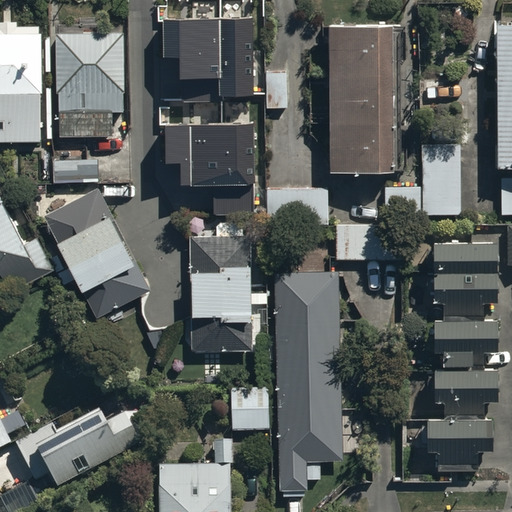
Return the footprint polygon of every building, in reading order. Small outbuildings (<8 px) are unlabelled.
[(252,18),(162,19),(163,102),(219,101),(219,95),(253,94),(252,18)] [(0,139),(41,139),(40,90),(44,90),(43,23),(18,24),(18,19),(0,19),(0,139)] [(511,19),(492,20),(494,164),(511,163),(511,19)] [(390,20),(326,20),(327,167),(392,167),(390,20)] [(83,30),(57,31),(57,90),(60,90),(60,135),(114,135),(114,110),(125,110),(125,29),(98,29),(98,27),(83,27),(83,30)] [(286,106),(285,69),(265,69),(266,106),(286,106)] [(253,123),(165,125),(166,163),(180,163),(181,186),(213,185),(214,214),(256,213),(253,123)] [(422,142),(423,213),(461,212),(460,142),(422,142)] [(99,179),(98,157),(54,158),(54,180),(99,179)] [(511,176),(500,177),(501,213),(511,212),(511,176)] [(328,223),(327,185),(265,186),(266,224),(328,223)] [(420,185),(384,186),(385,222),(420,221),(420,185)] [(151,288),(98,187),(44,215),(97,316),(151,288)] [(0,266),(14,292),(55,269),(37,236),(27,241),(0,192),(0,266)] [(336,258),(401,257),(400,224),(335,224),(336,258)] [(252,233),(190,234),(192,350),(253,349),(252,233)] [(493,297),(493,241),(434,241),(434,297),(444,297),(444,317),(433,318),(433,347),(442,347),(442,366),(434,366),(434,398),(444,398),(444,416),(426,416),(427,448),(435,448),(435,471),(479,470),(479,448),(492,448),(492,413),(484,413),(483,398),(497,398),(497,366),(481,366),(481,346),(494,346),(494,318),(481,318),(481,297),(493,297)] [(337,270),(276,271),(282,488),(308,487),(307,459),(343,458),(337,270)] [(231,385),(232,427),(270,426),(269,383),(231,385)] [(36,442),(59,486),(141,443),(139,411),(125,412),(107,421),(101,408),(36,442)] [(234,511),(234,438),(214,438),(214,462),(159,463),(160,511),(234,511)] [(30,511),(42,506),(30,484),(2,498),(8,511),(30,511)]
